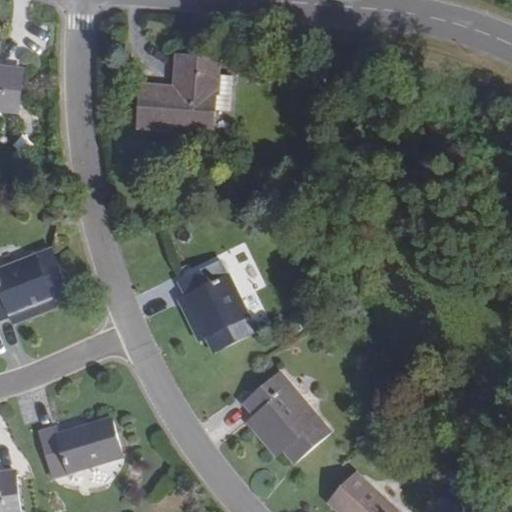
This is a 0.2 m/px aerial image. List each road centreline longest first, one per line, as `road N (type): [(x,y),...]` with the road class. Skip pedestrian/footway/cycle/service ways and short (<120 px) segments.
road 1 (residential): [(78,0),(90,212),(126,336)]
road 2 (residential): [(511,48),(457,25),(383,11),(240,0)]
road 3 (residential): [(126,336),(174,423),(238,511)]
road 4 (residential): [(126,336),(0,387)]
